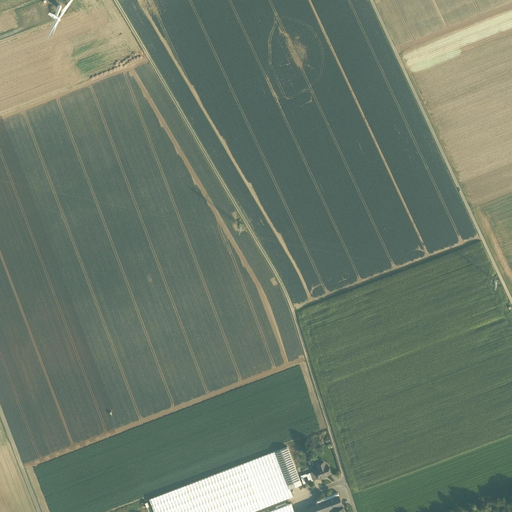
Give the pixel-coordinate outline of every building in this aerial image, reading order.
[(275,451),(290,489),(302,484),(287,447),(275,451)] [(153,509),(154,511),(251,511),(292,497),(275,451),(149,499),(153,509)] [(319,478),(319,479),(325,477),(324,476),(331,473),(328,465),(326,466),(324,463),(317,466),(318,469),(316,470),(319,478)] [(310,473),(313,480),(319,478),(316,470),(310,473)] [(316,500),(318,504),(339,496),(338,492),(316,500)] [(330,499),(333,508),(342,505),(339,496),(330,499)] [(330,499),(316,505),(319,511),(322,511),(329,510),(333,508),(330,499)]
